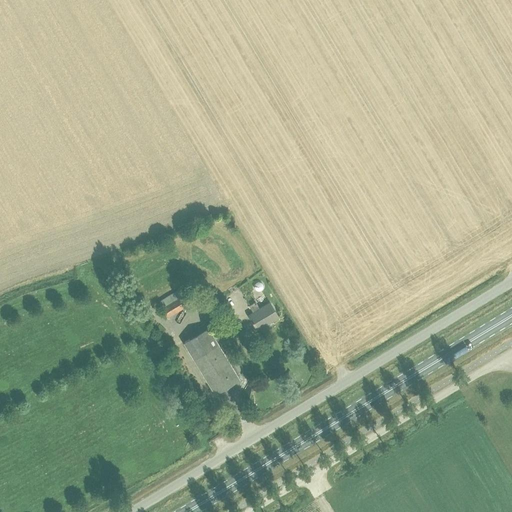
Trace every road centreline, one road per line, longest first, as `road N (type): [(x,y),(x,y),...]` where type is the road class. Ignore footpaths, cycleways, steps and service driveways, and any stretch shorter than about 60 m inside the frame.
road 1 (unclassified): [(131,511),(511,281)]
road 2 (primary): [(186,511),(511,315)]
road 3 (unclassified): [(249,511),(511,353)]
